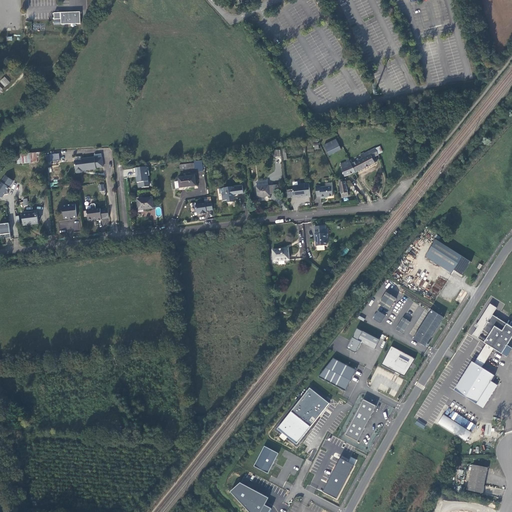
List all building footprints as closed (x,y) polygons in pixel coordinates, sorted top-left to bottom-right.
[(61,24),(81,23),(80,14),(61,14),(61,24)] [(0,82),(5,87),(10,83),(5,77),(0,82)] [(329,156),(341,150),(336,139),(324,145),(329,156)] [(372,157),(378,154),(382,152),(379,146),(375,148),(368,152),(370,155),(371,154),(372,157)] [(43,152),(17,154),(18,164),(44,161),(43,152)] [(351,164),(355,173),(375,163),(372,157),(371,154),(370,155),(368,152),(364,154),(364,153),(360,154),(362,159),(351,164)] [(96,168),(103,167),(102,158),(95,158),(95,157),(82,159),(81,160),(75,161),(76,172),(77,173),(82,173),(83,171),(82,168),(86,168),(86,170),(96,169),(96,168)] [(195,163),(180,165),(180,169),(195,167),(195,169),(198,168),(199,171),(203,171),(202,161),(194,162),(195,163)] [(350,161),(341,164),(345,177),(355,173),(351,164),(350,161)] [(147,167),(133,169),(134,174),(136,173),(137,183),(141,182),(142,188),(149,187),(148,176),(150,175),(149,170),(147,171),(147,167)] [(7,190),(14,181),(5,176),(0,183),(0,196),(1,197),(2,198),(4,195),(8,194),(7,190)] [(175,182),(176,188),(196,185),(195,176),(179,178),(179,181),(175,182)] [(343,182),(339,183),(342,198),(348,196),(346,183),(345,181),(343,182)] [(264,196),(269,196),(269,194),(268,186),(268,182),(266,182),(266,184),(257,185),(259,201),(264,200),(264,196)] [(304,198),(311,197),(310,188),(305,188),(305,184),(300,184),(299,186),(293,186),(294,191),(292,191),(293,198),(299,197),(299,198),(304,197),(304,198)] [(268,186),(269,194),(279,193),(278,185),(268,186)] [(316,186),(317,196),(321,196),(321,198),(325,198),(325,197),(333,196),(332,186),(320,188),(320,185),(316,186)] [(237,194),(244,193),(243,186),(224,188),(224,193),(222,194),(223,201),(227,200),(228,203),(235,202),(234,196),(237,196),(237,194)] [(154,208),(152,198),(138,199),(139,210),(154,208)] [(207,211),(213,210),(212,204),(209,204),(209,203),(196,205),(196,206),(195,206),(196,212),(197,212),(197,213),(199,214),(207,213),(207,211)] [(73,218),(77,217),(76,204),(63,206),(64,219),(69,218),(73,218)] [(102,218),(109,218),(108,209),(101,210),(101,209),(96,209),(96,205),(94,204),(91,204),(91,205),(91,209),(87,210),(88,220),(89,221),(92,221),(93,220),(93,218),(97,218),(97,221),(102,220),(102,218)] [(24,226),(38,224),(37,212),(23,214),(24,226)] [(0,223),(0,234),(2,235),(2,238),(11,237),(9,223),(0,223)] [(316,242),(316,247),(327,245),(327,239),(328,239),(327,230),(326,230),(326,226),(314,227),(315,234),(314,235),(315,241),(316,242)] [(470,262),(471,262),(436,240),(427,254),(454,270),(462,276),(462,275),(470,262)] [(290,258),(289,253),(288,246),(274,249),(275,260),(290,258)] [(451,274),(454,270),(427,254),(425,257),(451,274)] [(396,299),(386,293),(379,305),(388,311),(396,299)] [(496,308),(490,304),(477,326),(475,325),(474,327),(477,328),(472,336),(478,339),(483,330),(488,322),(492,315),(496,308)] [(385,316),(378,312),(373,320),(380,324),(385,316)] [(441,321),(429,313),(419,329),(432,336),(441,321)] [(502,354),(507,345),(511,338),(511,321),(509,325),(494,316),(489,323),(488,322),(483,330),(490,334),(484,343),(486,344),(494,349),(502,354)] [(410,322),(403,318),(395,330),(402,334),(410,322)] [(379,341),(357,329),(348,347),(356,351),(357,348),(358,348),(361,343),(374,350),(379,341)] [(490,334),(483,330),(478,339),(484,343),(490,334)] [(494,349),(486,344),(474,363),(472,362),(454,391),(483,408),(497,386),(491,382),(495,376),(482,368),(494,349)] [(511,349),(511,348),(507,345),(502,354),(507,357),(511,349)] [(415,359),(391,347),(381,365),(398,373),(406,377),(415,359)] [(344,391),(356,371),(332,356),(320,377),(344,391)] [(329,404),(309,389),(291,413),(310,428),(329,404)] [(363,400),(345,435),(358,442),(376,406),(363,400)] [(437,425),(466,440),(471,431),(472,431),(475,424),(459,416),(455,422),(442,415),(437,425)] [(427,426),(418,421),(416,425),(424,430),(427,426)] [(269,473),(277,452),(263,446),(255,467),(269,473)] [(348,462),(338,458),(323,492),(337,499),(355,459),(351,457),(348,462)] [(487,468),(473,465),(468,490),(482,493),(487,468)] [(264,505),(268,497),(239,483),(229,492),(248,511),(268,511),(271,508),(264,505)]
